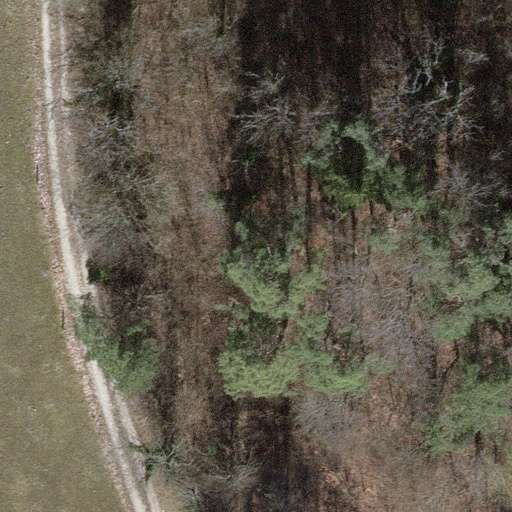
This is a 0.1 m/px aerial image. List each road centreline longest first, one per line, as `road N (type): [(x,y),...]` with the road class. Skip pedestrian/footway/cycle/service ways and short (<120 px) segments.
road 1 (track): [(246,0),(308,162),(424,357),(511,451)]
road 2 (track): [(153,511),(118,433),(69,276),(52,0)]
